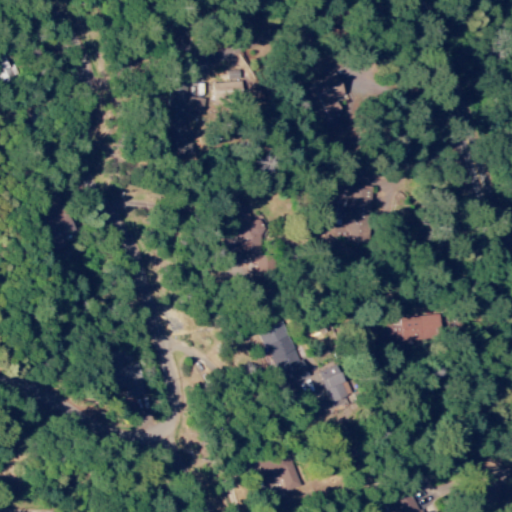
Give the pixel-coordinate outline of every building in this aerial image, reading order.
[(0,76),(12,73),(8,59),(0,61),(0,76)] [(343,95),(336,76),(301,88),(314,127),(338,119),(331,100),(343,95)] [(162,127),(176,157),(184,157),(194,153),(187,138),(187,134),(181,122),(182,111),(193,111),(194,98),(190,98),(183,102),(183,98),(193,93),(193,78),(172,77),(164,80),(162,127)] [(370,187),(346,185),(343,228),(333,227),(332,237),(341,238),(340,242),(366,244),(370,187)] [(57,237),(71,233),(66,214),(58,216),(53,195),(34,200),(37,210),(34,210),(44,251),(59,247),(57,237)] [(239,258),(257,259),(255,271),(266,272),(268,256),(260,256),(263,233),(260,220),(249,219),(244,202),(231,206),(231,211),(240,248),(239,258)] [(364,323),(366,344),(436,340),(435,318),(364,323)] [(257,331),(279,387),(303,377),(281,322),(257,331)] [(118,368),(115,352),(101,355),(108,390),(122,388),(124,400),(142,396),(136,364),(118,368)] [(328,404),(344,396),(339,386),(344,383),(335,364),(314,374),(328,404)] [(296,486),(286,452),(255,461),(261,482),(278,477),(282,491),(296,486)]
